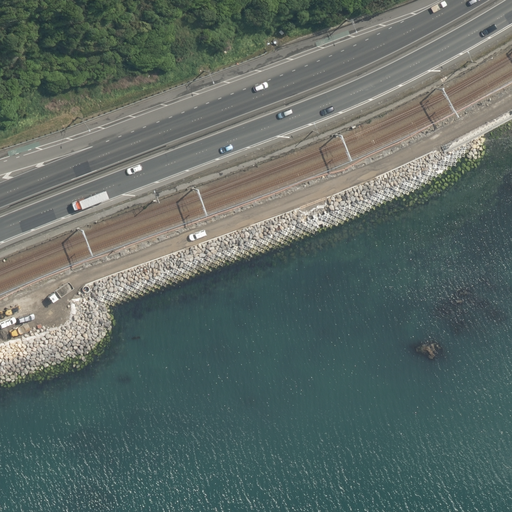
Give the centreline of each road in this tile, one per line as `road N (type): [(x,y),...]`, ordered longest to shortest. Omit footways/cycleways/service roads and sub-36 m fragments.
road 1 (trunk): [(511,10),(349,96),(0,231)]
road 2 (trunk): [(0,196),(462,0)]
